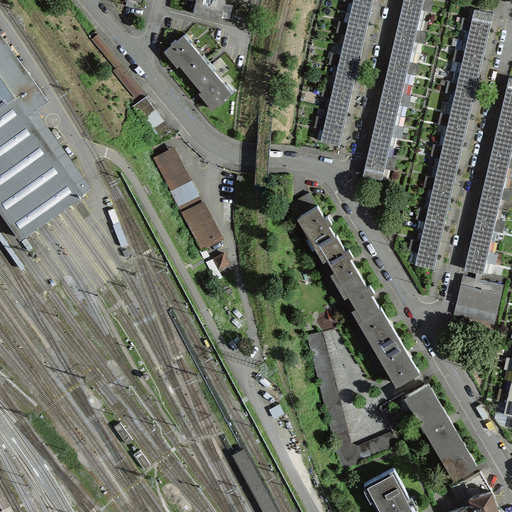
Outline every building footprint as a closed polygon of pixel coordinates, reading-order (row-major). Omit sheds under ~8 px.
[(210,0),(196,0),(195,4),(193,12),(207,16),(210,0)] [(225,0),(210,0),(207,16),(221,19),(223,10),(225,0)] [(375,2),(365,0),(354,0),(351,13),(372,18),(375,2)] [(426,4),(407,0),(406,0),(403,15),(422,20),(426,4)] [(497,11),(477,7),(474,23),(493,27),(497,11)] [(372,18),(351,13),(348,29),(368,34),(372,18)] [(422,20),(403,15),(399,31),(419,36),(422,20)] [(493,27),(474,23),(470,39),(489,43),(493,27)] [(368,34),(348,29),(344,45),(364,50),(368,34)] [(0,207),(20,236),(27,231),(39,223),(51,215),(62,207),(74,199),(91,187),(36,109),(49,100),(0,30),(0,207)] [(419,36),(399,31),(395,47),(415,52),(419,36)] [(92,39),(116,68),(122,63),(98,34),(92,39)] [(208,63),(184,34),(177,40),(176,39),(171,43),(172,44),(164,51),(177,66),(179,64),(186,72),(190,78),(208,63)] [(489,43),(470,39),(466,55),(485,59),(489,43)] [(364,50),(344,45),(340,60),(360,66),(364,50)] [(415,52),(395,47),(392,63),(411,68),(415,52)] [(485,59),(466,55),(462,71),(482,75),(485,59)] [(360,66),(340,60),(337,76),(357,82),(360,66)] [(122,63),(113,70),(135,97),(144,90),(133,76),(122,63)] [(201,91),(199,93),(212,108),(219,102),(221,103),(226,99),(224,98),(231,92),(208,63),(190,78),(196,85),(201,91)] [(411,68),(392,63),(388,78),(408,83),(411,68)] [(482,75),(462,71),(459,87),(478,91),(482,75)] [(357,82),(337,76),(333,92),(353,98),(357,82)] [(511,77),(506,76),(503,92),(511,94),(511,77)] [(408,83),(388,78),(384,94),(404,99),(408,83)] [(478,91),(459,87),(455,103),(474,107),(478,91)] [(353,98),(333,92),(329,108),(349,114),(353,98)] [(511,94),(503,92),(499,108),(511,111),(511,94)] [(404,99),(384,94),(381,110),(400,115),(404,99)] [(146,96),(133,105),(142,118),(155,109),(146,96)] [(474,107),(455,103),(451,119),(470,123),(474,107)] [(349,114),(329,108),(326,124),(346,129),(349,114)] [(511,111),(499,108),(495,124),(511,128),(511,111)] [(160,115),(156,110),(146,117),(149,122),(160,115)] [(400,115),(381,110),(377,126),(396,131),(400,115)] [(163,120),(160,115),(149,122),(148,122),(152,128),(163,120)] [(470,123),(451,119),(448,135),(466,139),(470,123)] [(164,121),(154,127),(158,133),(168,126),(164,121)] [(346,129),(326,124),(322,139),(342,145),(346,129)] [(511,135),(511,128),(495,124),(492,140),(510,144),(511,135)] [(396,131),(377,126),(373,141),(393,147),(396,131)] [(168,127),(157,135),(161,140),(172,133),(168,127)] [(466,139),(448,135),(444,151),(463,155),(466,139)] [(510,144),(492,140),(488,156),(506,160),(510,144)] [(393,147),(373,141),(370,157),(389,162),(393,147)] [(463,155),(444,151),(440,167),(459,171),(463,155)] [(506,160),(488,156),(485,172),(503,176),(506,160)] [(389,162),(370,157),(366,173),(385,178),(389,162)] [(459,171),(440,167),(437,183),(455,187),(459,171)] [(183,212),(202,202),(187,172),(167,182),(183,212)] [(503,176),(485,172),(481,188),(499,192),(503,176)] [(455,187),(437,183),(433,199),(451,203),(455,187)] [(499,192),(481,188),(477,204),(495,208),(499,192)] [(300,214),(318,246),(320,245),(336,235),(329,223),(332,221),(329,218),(328,215),(325,217),(310,192),(291,204),(291,220),(300,214)] [(451,203),(433,199),(429,215),(448,219),(451,203)] [(495,208),(477,204),(474,220),(492,224),(495,208)] [(448,219),(429,215),(426,231),(444,235),(448,219)] [(492,224),(474,220),(470,236),(488,240),(492,224)] [(221,238),(214,225),(195,235),(202,248),(221,238)] [(444,235),(426,231),(422,247),(440,251),(444,235)] [(351,251),(349,248),(346,250),(337,234),(336,235),(320,245),(341,281),(359,271),(350,256),(353,254),(351,251)] [(488,240),(470,236),(467,252),(484,256),(488,240)] [(440,251),(422,247),(418,263),(436,267),(440,251)] [(225,254),(224,252),(214,257),(219,268),(229,262),(225,254)] [(484,256),(467,252),(463,268),(481,271),(484,256)] [(372,287),(370,284),(367,286),(359,271),(341,281),(362,317),(380,307),(371,292),(374,291),(372,287)] [(502,283),(461,274),(450,331),(491,340),(502,283)] [(380,349),(400,338),(389,320),(381,306),(380,307),(362,317),(362,318),(380,349)] [(322,330),(307,334),(341,469),(401,444),(393,430),(357,445),(351,442),(343,414),(322,330)] [(400,338),(380,349),(399,382),(419,370),(408,351),(400,338)] [(425,383),(408,393),(457,476),(474,466),(445,417),(425,383)] [(511,398),(504,397),(500,413),(511,415),(511,398)] [(114,426),(127,443),(133,439),(120,421),(114,426)] [(280,511),(245,446),(233,452),(264,511),(280,511)] [(140,449),(134,453),(145,468),(151,463),(140,449)] [(417,511),(394,467),(364,482),(380,511),(417,511)] [(465,480),(472,500),(473,503),(476,511),(504,511),(504,509),(499,511),(492,489),(481,471),(465,480)] [(465,480),(453,486),(457,499),(463,496),(466,503),(472,500),(465,480)] [(476,511),(473,503),(451,511),(476,511)]
